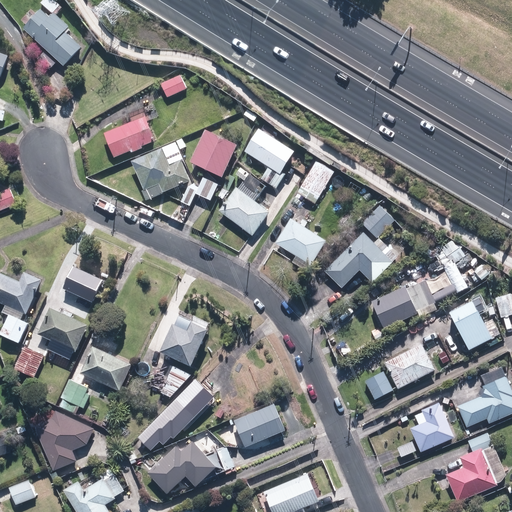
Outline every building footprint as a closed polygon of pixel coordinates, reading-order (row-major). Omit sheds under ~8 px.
[(46,8),(28,27),(66,62),(68,64),(86,45),(70,30),(74,25),(59,12),(55,17),(46,8)] [(0,50),(0,76),(4,77),(12,55),(0,50)] [(167,89),(170,96),(189,88),(183,75),(165,83),(167,89)] [(150,116),(111,132),(121,155),(159,139),(150,116)] [(211,128),(196,160),(227,174),(242,142),(211,128)] [(296,151),(261,128),(247,149),(272,166),(265,177),(278,186),(287,173),(283,171),(296,151)] [(168,145),(138,158),(150,187),(166,180),(169,188),(195,177),(187,158),(176,163),(168,145)] [(337,170),(319,160),(301,191),(304,193),(319,201),(337,170)] [(243,186),(226,209),(258,233),(261,230),(275,210),(260,199),(271,184),(255,172),(244,187),(243,186)] [(200,193),(215,200),(223,183),(207,176),(200,189),(191,185),(184,201),(194,206),(200,193)] [(0,192),(0,210),(20,202),(14,187),(0,192)] [(340,219),(326,208),(321,214),(335,225),(340,219)] [(392,222),(377,208),(361,225),(375,239),(392,222)] [(296,217),(281,240),(316,262),(331,239),(296,217)] [(365,233),(329,270),(346,286),(363,269),(369,275),(375,281),(394,261),(365,233)] [(462,247),(456,239),(444,248),(456,264),(470,254),(464,246),(462,247)] [(471,286),(461,268),(450,275),(460,293),(471,286)] [(0,275),(0,305),(24,315),(39,281),(22,274),(18,283),(0,275)] [(378,299),(389,325),(421,311),(420,309),(440,301),(430,278),(410,287),(410,285),(378,299)] [(511,314),(511,293),(500,297),(506,316),(511,314)] [(497,337),(480,299),(457,309),(462,321),(474,347),(497,337)] [(50,309),(37,336),(74,353),(87,326),(50,309)] [(0,332),(0,336),(17,344),(25,325),(6,317),(0,332)] [(180,322),(168,349),(198,363),(214,328),(199,321),(195,329),(180,322)] [(424,343),(389,362),(402,388),(438,369),(424,343)] [(98,346),(86,370),(124,388),(135,364),(98,346)] [(42,357),(23,349),(14,370),(32,378),(42,357)] [(172,377),(164,390),(173,396),(195,374),(174,363),(168,375),(172,377)] [(387,371),(370,380),(379,397),(396,388),(387,371)] [(217,381),(208,372),(195,386),(211,402),(224,388),(217,381)] [(457,407),(466,428),(486,419),(488,423),(511,412),(511,401),(511,399),(511,398),(511,397),(503,377),(480,388),(483,395),(457,407)] [(78,380),(74,378),(63,402),(81,410),(91,387),(78,380)] [(160,417),(179,435),(208,406),(190,388),(177,401),(160,417)] [(240,418),(251,444),(290,427),(279,402),(240,418)] [(409,430),(419,453),(452,438),(437,405),(420,412),(425,423),(409,430)] [(81,459),(77,449),(82,446),(91,443),(98,428),(60,410),(57,417),(39,424),(59,469),(81,459)] [(0,452),(13,447),(8,434),(0,437),(0,452)] [(485,434),(466,442),(471,454),(490,447),(485,434)] [(221,463),(198,438),(187,449),(182,444),(154,468),(173,489),(192,472),(200,481),(221,463)] [(446,476),(456,502),(495,487),(480,450),(471,454),(458,459),(462,469),(446,476)] [(267,490),(276,511),(294,511),(325,499),(319,484),(312,470),(267,490)] [(83,480),(69,488),(83,511),(115,511),(110,503),(120,496),(119,495),(129,488),(119,473),(109,479),(108,477),(88,489),(83,480)] [(33,479),(14,486),(16,492),(20,503),(39,495),(33,479)]
